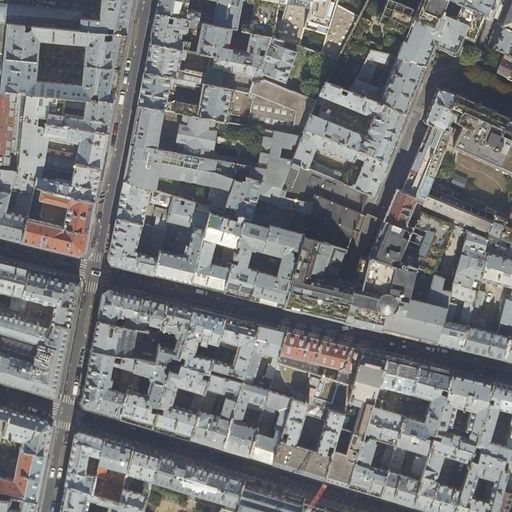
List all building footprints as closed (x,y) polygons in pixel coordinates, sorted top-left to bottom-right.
[(132,0),(0,0),(0,22),(126,34),(131,8),(132,0)] [(270,36),(276,37),(287,3),(272,0),(157,0),(155,13),(238,29),(250,32),(270,36)] [(336,4),(337,0),(272,0),(287,3),(276,37),(285,40),(299,45),(305,27),(327,33),(321,53),(337,59),(358,17),(359,16),(336,4)] [(337,59),(333,67),(356,79),(371,50),(406,58),(407,58),(426,66),(430,55),(434,45),(456,54),(464,36),(473,40),(477,31),(484,14),(455,2),(450,0),(386,0),(377,23),(384,26),(383,28),(386,34),(387,35),(382,47),(363,39),(369,22),(358,17),(337,59)] [(484,14),(489,16),(493,7),(495,0),(455,0),(455,2),(484,14)] [(511,0),(506,0),(497,24),(511,31),(511,0)] [(238,29),(155,13),(152,28),(149,42),(187,50),(210,55),(259,65),(270,36),(250,32),(246,51),(227,47),(229,40),(235,41),(238,29)] [(122,55),(126,34),(0,22),(0,55),(37,60),(39,39),(86,44),(84,65),(120,68),(122,55)] [(511,31),(497,24),(489,44),(488,45),(504,53),(511,56),(511,31)] [(187,50),(149,42),(147,56),(144,71),(218,86),(222,68),(248,74),(250,75),(251,78),(252,81),(252,84),(253,81),(261,80),(264,73),(284,80),(297,49),(283,45),(285,40),(276,37),(270,36),(259,65),(210,55),(206,73),(184,69),(184,70),(178,69),(180,59),(185,60),(187,50)] [(426,66),(407,58),(406,58),(371,50),(356,79),(350,91),(406,114),(418,84),(425,67),(426,66)] [(511,56),(504,53),(496,71),(499,73),(511,79),(511,56)] [(35,80),(37,60),(0,55),(0,91),(20,93),(113,101),(117,84),(120,68),(84,65),(82,85),(35,80)] [(218,86),(144,71),(140,89),(137,104),(163,109),(183,113),(217,120),(265,129),(301,136),(305,127),(315,104),(314,103),(315,100),(287,88),(264,79),(261,80),(253,81),(252,84),(248,93),(218,86)] [(350,91),(325,81),(315,100),(314,103),(315,104),(305,127),(387,161),(394,143),(406,114),(350,91)] [(424,121),(429,123),(452,133),(454,128),(448,126),(447,122),(448,119),(453,121),(452,124),(455,125),(459,115),(449,110),(456,94),(446,89),(437,88),(436,92),(429,109),(424,121)] [(0,169),(4,170),(13,171),(15,151),(18,119),(20,93),(0,91),(0,169)] [(18,119),(107,133),(110,119),(113,101),(20,93),(18,119)] [(508,117),(456,94),(449,110),(459,115),(455,125),(454,128),(452,133),(447,145),(448,145),(511,172),(511,139),(500,134),(508,117)] [(161,120),(163,109),(137,104),(133,126),(130,143),(156,149),(158,138),(161,120)] [(177,141),(175,152),(209,159),(211,150),(214,151),(216,144),(226,146),(228,139),(217,137),(218,131),(215,130),(217,120),(183,113),(181,124),(179,124),(176,141),(177,141)] [(500,134),(511,139),(511,118),(508,117),(500,134)] [(104,152),(107,133),(18,119),(15,151),(45,157),(49,135),(80,140),(75,163),(101,167),(104,152)] [(452,133),(429,123),(420,145),(409,172),(402,190),(424,199),(429,188),(431,183),(434,175),(436,171),(447,145),(452,133)] [(387,161),(305,127),(301,136),(297,146),(291,160),(338,181),(342,172),(311,160),(317,146),(353,161),(343,183),(369,194),(373,195),(379,180),(387,161)] [(256,169),(209,159),(236,173),(282,188),(291,160),(277,157),(279,148),(292,149),(292,145),(297,146),(301,136),(265,129),(256,169)] [(123,180),(155,190),(158,180),(150,178),(154,153),(183,159),(179,180),(212,186),(210,189),(206,206),(210,207),(223,211),(236,173),(209,159),(175,152),(156,149),(130,143),(123,180)] [(13,171),(22,177),(23,172),(28,173),(27,181),(35,187),(94,202),(97,186),(101,167),(75,163),(45,157),(15,151),(13,171)] [(338,181),(291,160),(282,188),(279,195),(311,204),(283,305),(298,309),(310,312),(322,315),(336,319),(365,326),(411,337),(436,343),(442,321),(437,320),(439,314),(444,315),(451,291),(441,288),(444,278),(433,274),(399,261),(409,238),(401,235),(404,228),(383,220),(374,216),(367,213),(366,216),(360,214),(364,204),(369,194),(343,183),(338,181)] [(35,187),(27,181),(22,177),(13,171),(4,170),(0,186),(0,236),(3,237),(21,241),(35,187)] [(440,172),(436,171),(434,175),(431,183),(435,184),(440,172)] [(279,195),(282,188),(236,173),(223,211),(237,215),(243,217),(242,222),(224,291),(239,295),(251,298),(257,271),(257,270),(249,268),(249,267),(245,266),(250,249),(253,250),(254,249),(262,251),(268,228),(250,223),(256,199),(275,204),(278,195),(279,195)] [(170,207),(172,195),(155,190),(123,180),(119,199),(116,217),(142,224),(149,192),(153,193),(151,199),(163,202),(162,205),(170,207)] [(79,256),(85,251),(88,236),(94,202),(35,187),(21,241),(50,249),(79,256)] [(402,190),(396,188),(389,206),(383,220),(404,228),(412,231),(413,227),(407,224),(408,220),(415,223),(424,199),(402,190)] [(450,231),(466,237),(453,282),(477,291),(461,349),(486,355),(504,359),(511,327),(511,221),(508,220),(496,215),(485,211),(429,188),(424,199),(415,223),(413,227),(412,231),(409,238),(399,261),(433,274),(450,231)] [(180,198),(172,195),(170,207),(169,210),(164,229),(154,274),(176,279),(190,283),(210,207),(206,206),(185,199),(183,205),(178,203),(180,198)] [(311,204),(279,195),(278,195),(275,204),(275,205),(300,212),(294,232),(269,224),(268,228),(262,251),(282,257),(276,276),(257,271),(251,298),(267,302),(283,305),(311,204)] [(159,217),(156,227),(164,229),(169,210),(157,207),(155,216),(159,217)] [(242,222),(236,220),(237,215),(223,211),(210,207),(190,283),(209,287),(224,291),(242,222)] [(487,207),(485,211),(496,215),(497,211),(487,207)] [(156,227),(142,224),(116,217),(112,239),(108,258),(111,264),(133,269),(154,274),(164,229),(156,227)] [(13,264),(0,260),(0,292),(3,292),(13,294),(9,309),(18,312),(29,268),(13,264)] [(29,268),(18,312),(24,313),(28,297),(41,300),(43,302),(45,303),(47,303),(48,302),(55,304),(51,321),(70,327),(75,304),(78,285),(74,279),(49,273),(29,268)] [(453,282),(451,291),(444,315),(442,321),(436,343),(450,346),(461,349),(477,291),(453,282)] [(100,302),(97,319),(118,324),(119,320),(118,318),(116,318),(116,316),(118,315),(123,316),(124,318),(123,322),(121,321),(120,324),(134,327),(142,296),(123,291),(108,287),(102,291),(100,302)] [(157,299),(142,296),(134,327),(146,330),(149,331),(150,328),(147,327),(148,323),(162,327),(167,302),(157,299)] [(180,305),(167,302),(162,327),(161,328),(175,332),(172,344),(174,345),(174,347),(171,349),(158,346),(157,347),(154,362),(170,365),(171,362),(177,363),(179,358),(180,355),(194,308),(180,305)] [(0,306),(0,381),(2,382),(56,398),(57,397),(61,379),(66,353),(70,327),(51,321),(24,313),(18,312),(9,309),(0,306)] [(208,312),(194,308),(180,355),(185,356),(184,360),(179,358),(177,363),(179,364),(182,365),(203,371),(208,373),(212,359),(193,353),(197,338),(217,343),(225,316),(208,312)] [(217,343),(212,359),(208,373),(210,373),(219,376),(221,370),(242,377),(258,324),(240,320),(225,316),(217,343)] [(118,324),(97,319),(94,333),(91,349),(114,354),(122,355),(137,358),(154,362),(157,347),(143,344),(146,330),(134,327),(120,324),(118,324)] [(271,327),(258,324),(242,377),(241,382),(243,383),(251,385),(254,376),(260,357),(261,353),(273,356),(271,363),(269,365),(265,377),(272,379),(286,331),(271,327)] [(322,340),(286,331),(272,379),(269,387),(293,395),(293,398),(343,413),(362,350),(322,340)] [(120,363),(112,361),(114,354),(91,349),(81,402),(83,406),(102,412),(119,417),(137,358),(122,355),(120,363)] [(373,352),(362,350),(343,413),(367,420),(386,356),(373,352)] [(403,360),(386,356),(367,420),(399,430),(403,415),(384,410),(391,388),(403,391),(402,394),(409,396),(419,364),(403,360)] [(152,427),(169,370),(170,365),(154,362),(137,358),(119,417),(135,422),(152,427)] [(203,371),(182,365),(179,364),(177,372),(169,370),(152,427),(170,433),(190,438),(208,380),(201,378),(203,371)] [(435,367),(419,364),(409,396),(409,397),(420,401),(422,396),(430,398),(423,421),(403,415),(399,430),(423,437),(424,435),(425,435),(427,434),(428,433),(428,432),(434,434),(438,421),(452,372),(435,367)] [(472,377),(452,372),(438,421),(451,425),(456,406),(470,410),(465,429),(477,433),(493,382),(472,377)] [(243,383),(241,382),(219,376),(210,373),(208,380),(190,438),(206,443),(222,448),(243,383)] [(511,386),(493,382),(477,433),(472,449),(479,451),(504,458),(509,460),(511,451),(511,386)] [(268,391),(251,385),(243,383),(222,448),(234,452),(249,456),(257,429),(239,424),(240,420),(258,425),(268,391)] [(272,463),(292,398),(268,391),(258,425),(257,429),(249,456),(257,459),(272,463)] [(298,471),(324,479),(343,413),(293,398),(292,398),(272,463),(298,471)] [(0,406),(0,443),(2,435),(22,441),(13,479),(0,476),(0,498),(10,499),(10,497),(37,502),(44,465),(51,427),(47,421),(24,414),(0,406)] [(347,486),(367,420),(343,413),(324,479),(334,482),(347,486)] [(347,486),(363,491),(380,496),(399,430),(367,420),(347,486)] [(465,429),(451,425),(438,421),(434,434),(432,440),(413,505),(431,511),(434,511),(453,511),(460,490),(444,485),(451,461),(444,459),(446,455),(469,462),(472,449),(477,433),(465,429)] [(100,457),(104,438),(92,434),(79,430),(75,433),(69,460),(65,485),(92,493),(96,476),(85,474),(88,454),(100,457)] [(396,501),(413,505),(432,440),(423,437),(399,430),(380,496),(396,501)] [(121,443),(104,438),(100,457),(96,476),(92,493),(119,500),(133,446),(121,443)] [(150,488),(152,481),(160,455),(146,450),(133,446),(119,500),(144,508),(147,499),(150,488)] [(504,458),(479,451),(475,464),(469,462),(460,490),(453,511),(495,511),(502,490),(507,471),(503,470),(503,468),(503,467),(502,466),(504,458)] [(160,455),(152,481),(196,494),(222,501),(236,506),(242,487),(244,480),(224,474),(202,467),(160,455)] [(511,465),(509,464),(507,471),(502,490),(511,493),(511,465)] [(142,511),(144,508),(119,500),(92,493),(65,485),(61,502),(59,511),(142,511)] [(300,511),(303,505),(286,500),(257,491),(242,487),(236,506),(234,511),(300,511)] [(495,511),(511,511),(511,493),(502,490),(495,511)] [(34,511),(37,502),(10,497),(10,499),(0,498),(0,511),(34,511)] [(324,504),(305,498),(303,505),(300,511),(341,511),(343,509),(324,504)] [(234,511),(236,506),(222,501),(215,511),(234,511)]
